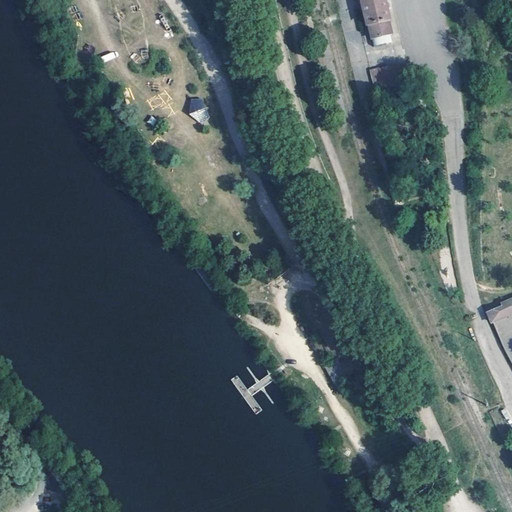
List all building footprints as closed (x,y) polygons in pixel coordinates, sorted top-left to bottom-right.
[(360,0),(364,16),(366,16),(371,37),(383,34),(381,25),(388,24),(385,11),(387,10),(384,0),(360,0)] [(390,33),(388,24),(381,25),(383,34),(390,33)] [(114,52),(101,56),(103,63),(116,58),(114,52)] [(397,72),(393,56),(368,62),(371,77),(397,72)] [(399,81),(397,72),(371,77),(373,86),(399,81)] [(191,120),(207,119),(205,98),(189,99),(191,120)] [(511,315),(511,298),(502,303),(503,306),(488,313),(493,324),(511,315)] [(330,333),(312,303),(301,309),(310,325),(331,359),(339,355),(331,340),(333,338),(330,333)] [(338,383),(340,382),(347,379),(336,359),(328,363),(327,364),(338,383)]
